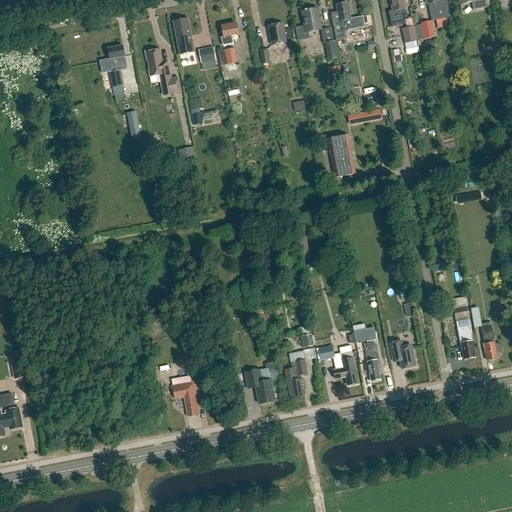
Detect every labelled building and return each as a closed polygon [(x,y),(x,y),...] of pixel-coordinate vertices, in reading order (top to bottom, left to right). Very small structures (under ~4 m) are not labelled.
[(404,3),(403,0),(390,0),(393,12),(389,13),(392,27),(406,25),(403,10),(406,10),(405,8),(406,7),(406,3),(404,3)] [(445,0),(439,1),(439,0),(426,0),(427,5),(428,5),(430,14),(435,13),(437,21),(450,18),(448,10),(446,0),(445,0)] [(459,0),(460,5),(472,3),(473,11),(487,8),(485,0),(459,0)] [(363,18),(351,20),(349,12),(348,12),(347,3),(337,5),(338,14),(337,14),(340,33),(348,31),(347,28),(350,27),(351,30),(364,28),(363,18)] [(298,41),(309,39),(308,32),(321,30),(317,9),(301,12),(304,27),(295,28),(298,41)] [(180,55),(195,53),(188,19),(173,22),(180,55)] [(412,19),(405,20),(406,28),(414,27),(412,19)] [(435,37),(431,21),(421,24),(424,40),(435,37)] [(283,31),(282,24),(269,27),(272,46),(285,43),(285,42),(292,41),(290,30),(283,31)] [(223,46),(234,44),(232,37),(239,35),(237,25),(221,28),(223,38),(221,38),(223,46)] [(405,44),(415,42),(417,42),(414,27),(402,29),(405,44)] [(328,61),(337,59),(334,42),(325,43),(328,61)] [(488,53),(498,51),(497,43),(486,45),(488,53)] [(115,72),(114,65),(121,64),(120,58),(125,57),(123,47),(108,50),(110,60),(100,62),(102,74),(109,73),(112,88),(122,87),(119,71),(115,72)] [(201,63),(216,60),(214,49),(199,52),(201,63)] [(235,49),(224,51),(227,65),(237,63),(235,49)] [(162,63),(160,50),(154,52),(154,50),(145,52),(147,61),(148,61),(150,70),(149,70),(150,77),(157,76),(159,83),(161,82),(164,97),(182,93),(179,78),(171,79),(168,62),(162,63)] [(262,65),(270,64),(267,50),(260,51),(262,65)] [(220,67),(227,65),(224,51),(218,52),(220,67)] [(428,51),(421,53),(423,63),(430,62),(428,51)] [(362,102),(359,88),(349,90),(352,104),(362,102)] [(188,102),(190,111),(203,109),(201,99),(188,102)] [(304,104),(294,107),(295,113),(306,111),(304,104)] [(379,111),(367,113),(368,121),(381,119),(379,111)] [(135,113),(126,114),(131,141),(140,139),(135,113)] [(201,113),(192,115),(194,126),(203,124),(201,113)] [(358,115),(350,117),(351,124),(359,123),(358,115)] [(335,179),(355,175),(348,135),(328,139),(335,179)] [(195,160),(192,148),(186,149),(188,161),(195,160)] [(436,265),(438,272),(446,270),(444,263),(436,265)] [(396,294),(405,291),(404,285),(394,288),(396,294)] [(451,306),(465,304),(464,296),(450,298),(451,306)] [(493,305),(496,320),(510,317),(507,302),(493,305)] [(456,320),(470,317),(468,307),(454,310),(456,320)] [(456,323),(461,344),(460,344),(462,352),(463,352),(464,358),(466,358),(467,360),(475,358),(471,335),(473,334),(470,320),(456,323)] [(355,343),(367,341),(365,329),(353,331),(354,335),(355,343)] [(494,340),(493,333),(483,335),(484,344),(483,344),(485,353),(486,353),(487,361),(490,360),(491,361),(494,361),(495,360),(497,359),(496,353),(502,352),(501,344),(496,345),(494,339),(494,340)] [(303,348),(315,346),(314,335),(301,337),(303,348)] [(403,348),(402,342),(390,344),(393,359),(400,358),(402,370),(415,367),(411,346),(403,348)] [(320,361),(334,358),(332,346),(318,349),(320,361)] [(375,353),(375,351),(366,352),(366,355),(367,362),(368,362),(371,382),(380,380),(379,369),(381,369),(379,361),(377,361),(375,353)] [(188,376),(197,374),(193,353),(184,355),(188,376)] [(357,375),(352,353),(341,355),(344,369),(334,371),(335,380),(347,377),(348,386),(358,384),(356,375),(357,375)] [(14,380),(26,377),(22,357),(10,359),(14,380)] [(300,380),(300,375),(307,374),(305,361),(296,362),(296,363),(291,364),(292,369),(285,371),(290,399),(304,396),(302,389),(304,389),(303,379),(300,380)] [(275,362),(267,363),(271,380),(279,379),(275,362)] [(262,382),(260,371),(245,374),(248,389),(256,388),(259,405),(275,402),(271,381),(262,382)] [(199,415),(193,383),(173,387),(175,400),(184,398),(188,418),(199,415)] [(0,412),(0,437),(5,436),(3,429),(9,428),(10,430),(22,428),(18,409),(6,412),(7,415),(1,416),(0,413),(0,412)]
